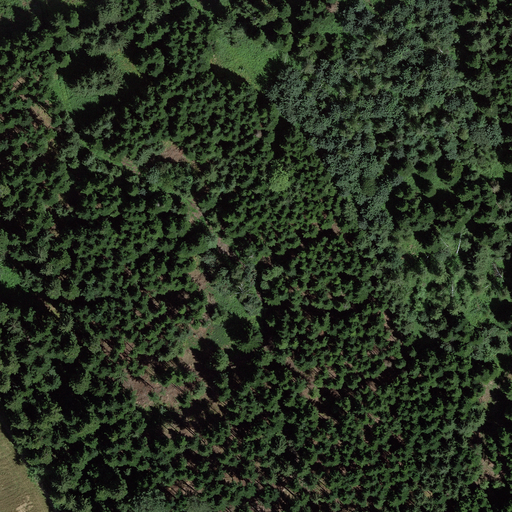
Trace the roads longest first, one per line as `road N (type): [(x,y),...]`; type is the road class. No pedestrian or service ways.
road 1 (track): [(42,0),(67,105),(85,142),(191,206),(247,269),(267,310)]
road 2 (track): [(0,293),(23,321),(39,371),(61,404),(122,467),(138,511)]
